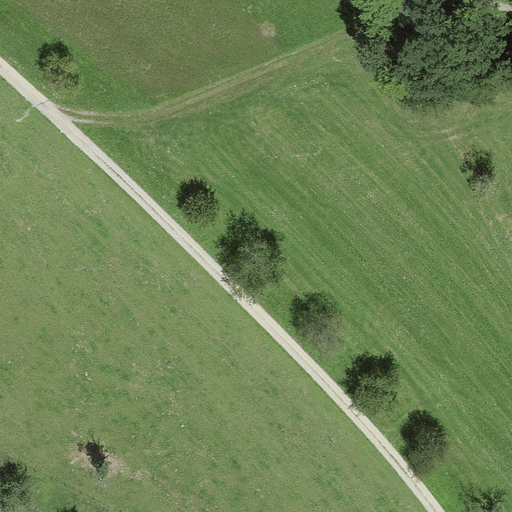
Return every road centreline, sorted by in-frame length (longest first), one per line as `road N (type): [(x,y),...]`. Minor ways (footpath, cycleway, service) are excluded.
road 1 (track): [(437,511),(303,359),(0,69)]
road 2 (track): [(50,115),(120,117),(267,69),(403,3)]
